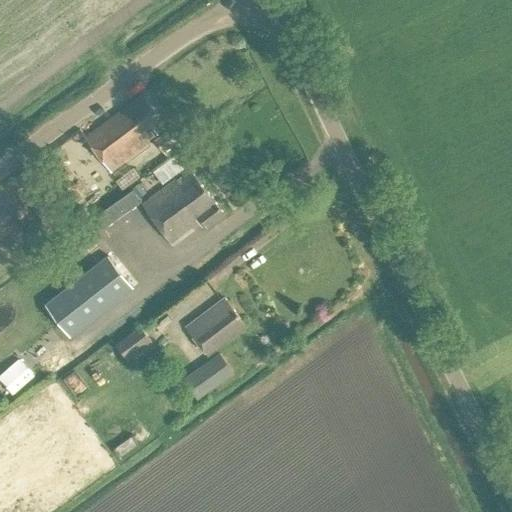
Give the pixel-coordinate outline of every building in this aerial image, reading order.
[(149,139),(167,126),(143,94),(86,137),(111,172),(151,143),(149,139)] [(169,130),(155,140),(163,151),(177,141),(169,130)] [(35,166),(18,177),(42,208),(58,195),(35,166)] [(221,212),(199,179),(152,211),(174,244),(221,212)] [(102,230),(142,202),(133,190),(94,218),(102,230)] [(130,283),(107,250),(41,295),(63,328),(130,283)] [(208,357),(248,328),(228,299),(187,328),(208,357)] [(140,326),(116,344),(128,360),(152,342),(140,326)] [(42,362),(63,341),(55,333),(33,353),(42,362)] [(50,374),(76,348),(67,339),(42,365),(50,374)] [(222,355),(185,383),(196,399),(234,371),(222,355)] [(0,376),(15,395),(37,376),(22,357),(0,375),(0,376)] [(113,449),(131,438),(124,425),(105,437),(113,449)] [(125,455),(141,444),(136,436),(119,448),(125,455)]
